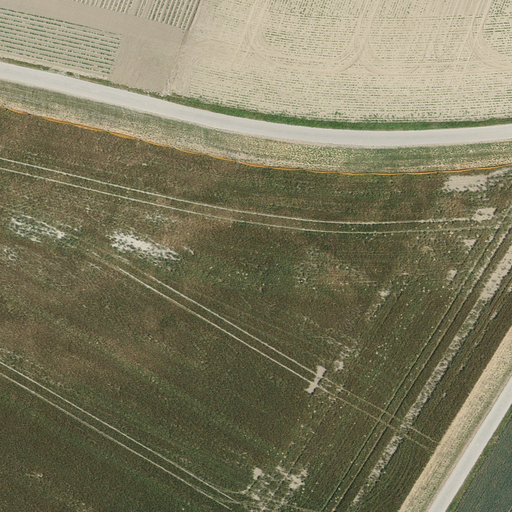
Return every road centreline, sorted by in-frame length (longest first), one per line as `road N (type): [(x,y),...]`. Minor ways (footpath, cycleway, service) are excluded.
road 1 (track): [(0,71),(249,127),(407,139),(511,131)]
road 2 (track): [(437,511),(511,390)]
